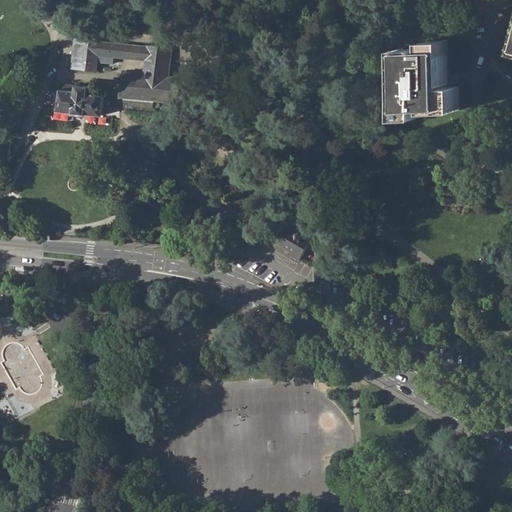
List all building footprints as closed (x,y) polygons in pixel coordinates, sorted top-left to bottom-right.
[(124,72),(121,96),(124,97),(153,101),(174,103),(177,77),(168,76),(171,47),(147,44),(146,46),(75,36),(71,67),(96,70),(98,55),(144,60),(143,74),(124,72)] [(449,83),(449,82),(448,75),(445,40),(426,41),(426,50),(418,51),(418,48),(397,50),(402,118),(422,116),(422,108),(430,107),(430,109),(460,107),(458,85),(446,87),(446,84),(449,83)] [(90,114),(102,115),(104,93),(93,92),(94,85),(64,82),(63,88),(60,88),(58,110),(73,112),(73,113),(86,115),(86,113),(90,114)] [(153,101),(124,97),(123,108),(152,112),(153,101)] [(292,255),(301,260),(313,239),(288,225),(277,244),(293,253),(292,255)]
